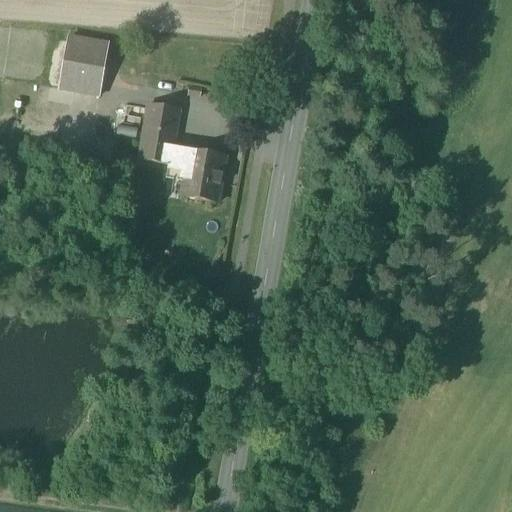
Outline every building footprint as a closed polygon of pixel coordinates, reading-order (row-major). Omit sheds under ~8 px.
[(59,91),(99,98),(108,46),(68,39),(59,91)] [(36,97),(33,116),(53,119),(56,100),(36,97)] [(170,166),(186,169),(188,153),(172,150),(179,112),(148,107),(138,162),(169,167),(170,166)] [(112,147),(31,142),(30,162),(82,165),(81,184),(110,186),(112,147)] [(186,169),(180,198),(218,205),(226,159),(189,152),(188,153),(186,169)]
